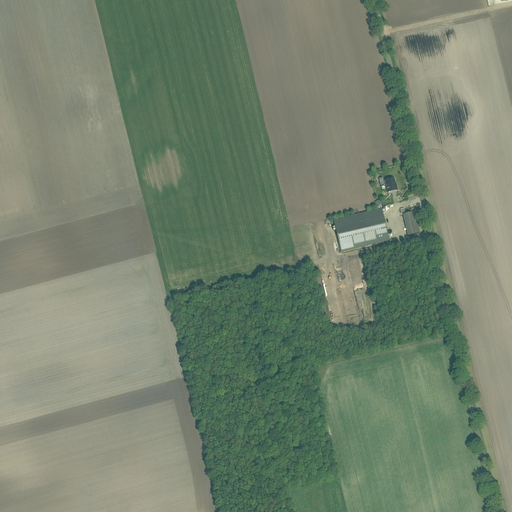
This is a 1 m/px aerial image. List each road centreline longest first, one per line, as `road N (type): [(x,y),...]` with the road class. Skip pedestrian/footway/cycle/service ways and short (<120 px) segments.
road 1 (unclassified): [(496,511),(375,0)]
road 2 (track): [(431,237),(170,296)]
